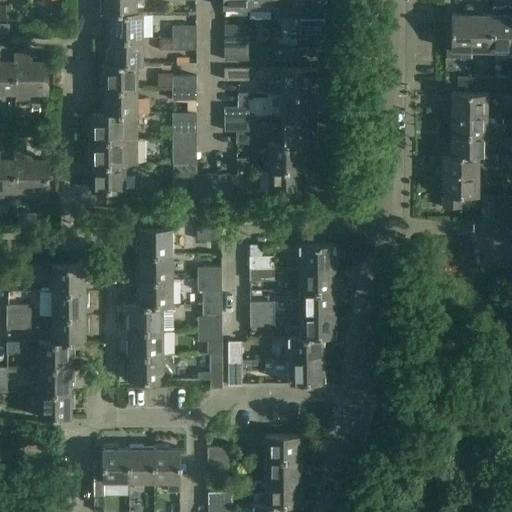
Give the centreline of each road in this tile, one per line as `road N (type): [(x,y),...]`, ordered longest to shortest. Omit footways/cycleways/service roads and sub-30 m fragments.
road 1 (residential): [(356,395),(386,229),(390,0)]
road 2 (residential): [(195,416),(237,403),(356,395)]
road 3 (residential): [(209,160),(208,0)]
